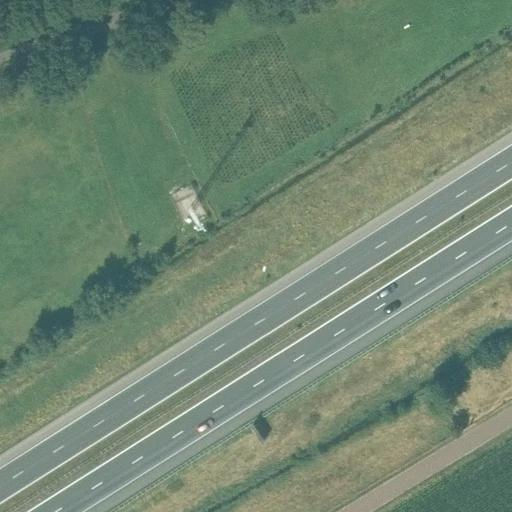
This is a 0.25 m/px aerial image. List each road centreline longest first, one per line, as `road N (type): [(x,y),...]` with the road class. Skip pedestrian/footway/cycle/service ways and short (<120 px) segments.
road 1 (motorway): [(511,160),(0,484)]
road 2 (motorway): [(56,511),(511,223)]
road 3 (unclassified): [(354,511),(511,416)]
road 4 (unclassified): [(0,60),(173,0)]
